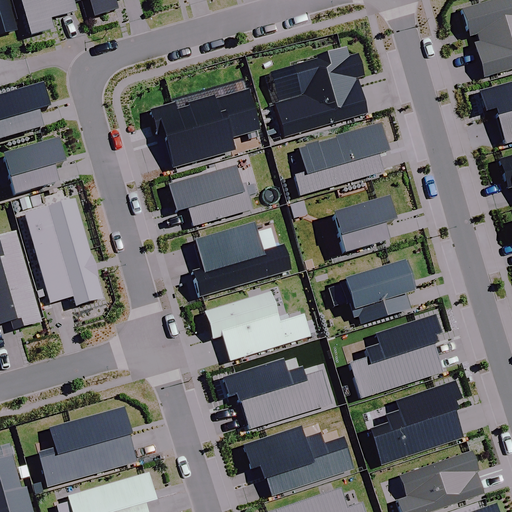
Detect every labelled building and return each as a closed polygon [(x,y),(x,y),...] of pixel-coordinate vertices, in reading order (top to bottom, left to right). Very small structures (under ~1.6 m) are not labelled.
[(0,0),(0,35),(16,31),(6,0),(0,0)] [(71,0),(21,0),(32,35),(52,29),(49,19),(75,11),(71,0)] [(89,0),(94,16),(116,9),(113,0),(114,0),(89,0)] [(511,0),(495,0),(461,10),(469,36),(477,34),(479,42),(474,44),(484,78),(511,69),(511,0)] [(347,58),(345,49),(316,58),(316,61),(270,74),(278,103),(274,104),(284,138),(365,115),(355,79),(363,77),(357,55),(347,58)] [(511,82),(479,93),(485,111),(494,108),(506,146),(511,143),(511,82)] [(39,85),(0,97),(0,140),(41,128),(36,111),(46,108),(39,85)] [(173,104),(150,111),(158,135),(158,136),(162,135),(172,168),(232,150),(229,139),(259,130),(247,91),(214,100),(213,97),(189,104),(190,108),(176,112),(173,104)] [(393,169),(380,125),(336,137),(337,140),(317,145),(316,143),(298,149),(305,173),(293,176),(299,196),(393,169)] [(55,140),(2,156),(14,195),(56,183),(51,166),(61,163),(55,140)] [(511,156),(499,161),(508,188),(511,186),(511,156)] [(233,167),(168,186),(175,211),(187,208),(193,227),(250,210),(242,184),(239,185),(233,167)] [(394,221),(387,198),(332,215),(344,254),(386,241),(382,225),(394,221)] [(72,201),(24,216),(50,304),(72,297),(75,307),(101,299),(72,201)] [(252,223),(193,241),(202,269),(191,272),(199,298),(289,271),(282,247),(261,253),(252,223)] [(13,232),(0,235),(0,323),(10,321),(13,330),(40,322),(13,232)] [(415,292),(406,261),(342,281),(354,319),(358,317),(361,325),(409,310),(405,295),(415,292)] [(269,295),(204,314),(212,339),(221,336),(229,361),(309,337),(302,316),(278,323),(269,295)] [(348,365),(360,399),(441,373),(431,344),(436,343),(433,335),(439,333),(434,317),(375,336),(378,346),(365,351),(367,359),(348,365)] [(283,361),(223,379),(228,396),(236,394),(238,403),(240,403),(248,429),(330,405),(320,372),(303,377),(301,369),(287,373),(283,361)] [(369,431),(381,466),(462,439),(453,411),(456,410),(453,400),(459,398),(454,383),(396,402),(399,412),(384,417),(387,426),(369,431)] [(37,455),(46,488),(135,463),(127,436),(130,435),(123,410),(48,431),(54,450),(37,455)] [(300,428),(243,447),(251,469),(260,466),(264,480),(266,479),(272,496),(353,470),(343,440),(324,446),(320,434),(304,440),(300,428)] [(0,511),(29,511),(23,489),(19,490),(6,442),(0,443),(0,511)] [(471,452),(399,478),(406,499),(397,503),(400,511),(431,511),(482,494),(474,471),(478,470),(471,452)] [(145,511),(143,504),(154,501),(147,475),(67,497),(70,511),(145,511)] [(339,489),(274,511),(363,511),(360,504),(346,509),(339,489)]
